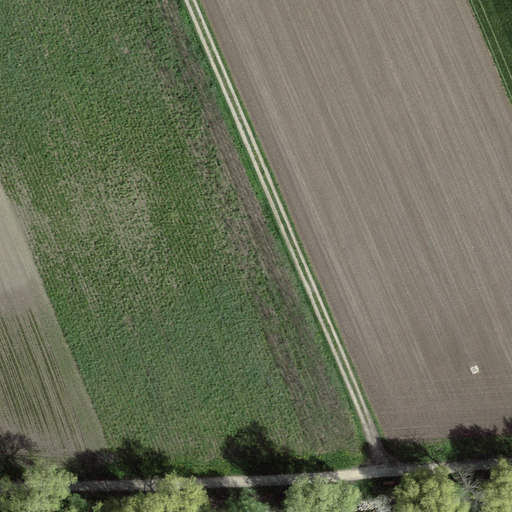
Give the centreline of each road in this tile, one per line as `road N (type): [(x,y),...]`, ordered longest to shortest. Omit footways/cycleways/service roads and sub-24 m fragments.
road 1 (track): [(0,488),(296,479),(511,460)]
road 2 (track): [(387,471),(189,0)]
